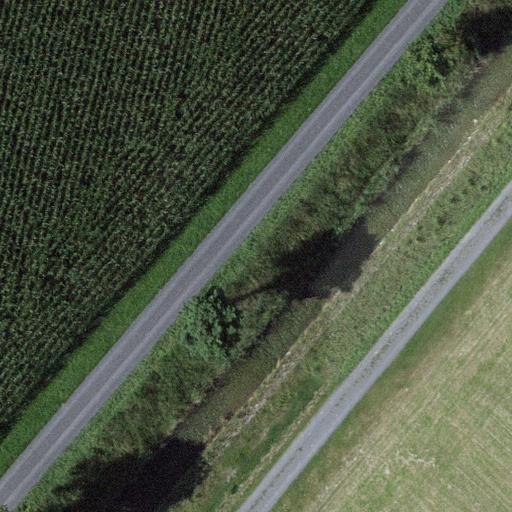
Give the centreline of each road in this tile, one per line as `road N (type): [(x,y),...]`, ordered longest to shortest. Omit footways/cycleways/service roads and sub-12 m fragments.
road 1 (track): [(430,0),(0,511)]
road 2 (track): [(511,193),(244,511)]
